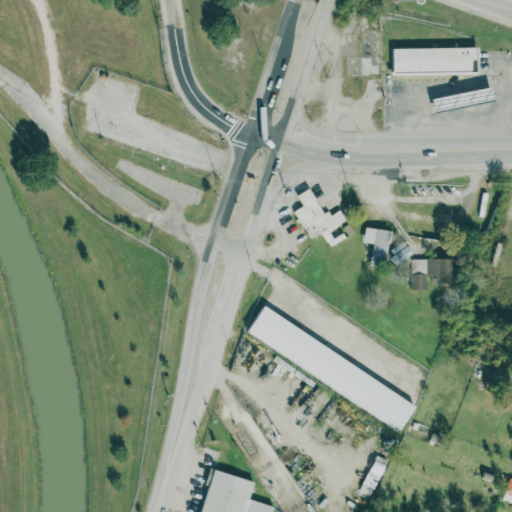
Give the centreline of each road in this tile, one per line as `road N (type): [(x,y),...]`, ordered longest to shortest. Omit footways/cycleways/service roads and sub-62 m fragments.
road 1 (secondary): [(242,259),(327,4)]
road 2 (secondary): [(251,133),(364,160),(511,158)]
road 3 (secondary): [(201,288),(155,511)]
road 4 (secondary): [(156,511),(207,369)]
road 5 (secondary): [(511,142),(361,145)]
road 6 (motorway): [(181,26),(194,90),(251,133)]
